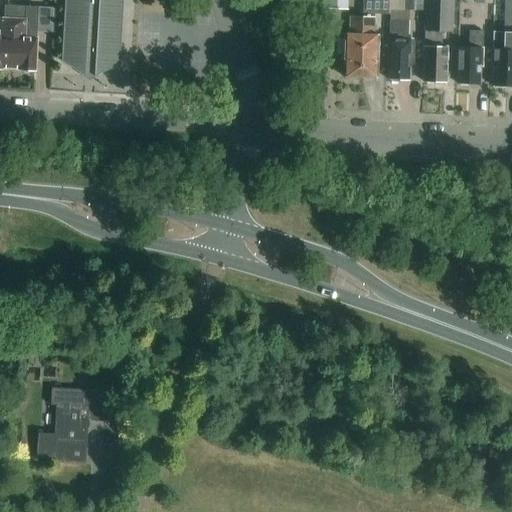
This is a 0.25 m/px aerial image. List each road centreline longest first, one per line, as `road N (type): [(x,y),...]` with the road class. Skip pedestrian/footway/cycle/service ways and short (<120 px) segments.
road 1 (secondary): [(212,244),(511,356)]
road 2 (residential): [(511,130),(248,121)]
road 3 (residential): [(248,121),(0,106)]
road 4 (secondary): [(0,200),(212,244)]
road 5 (residential): [(212,244),(242,163),(248,121)]
road 6 (residential): [(248,121),(229,0)]
